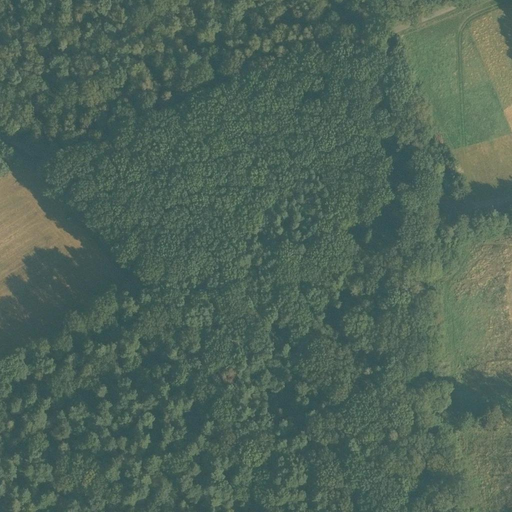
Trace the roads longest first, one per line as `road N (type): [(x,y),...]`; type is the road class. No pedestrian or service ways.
road 1 (unclassified): [(476,0),(84,154),(34,151),(0,134)]
road 2 (track): [(278,511),(132,270),(91,215),(18,146)]
road 3 (track): [(113,511),(0,442)]
